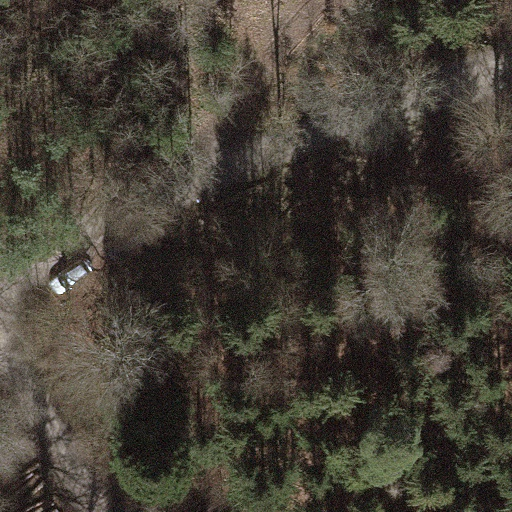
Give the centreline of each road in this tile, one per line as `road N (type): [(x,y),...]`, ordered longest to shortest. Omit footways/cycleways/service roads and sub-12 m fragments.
road 1 (track): [(511,58),(0,261)]
road 2 (track): [(0,361),(91,511)]
